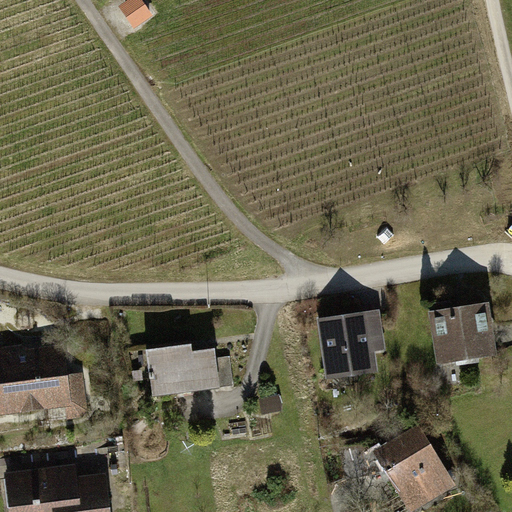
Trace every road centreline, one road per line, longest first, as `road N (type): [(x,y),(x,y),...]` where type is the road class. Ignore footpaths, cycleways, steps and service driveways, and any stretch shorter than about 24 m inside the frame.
road 1 (residential): [(511,259),(277,289),(110,293),(0,276)]
road 2 (track): [(87,0),(200,169),(263,241),(323,283)]
